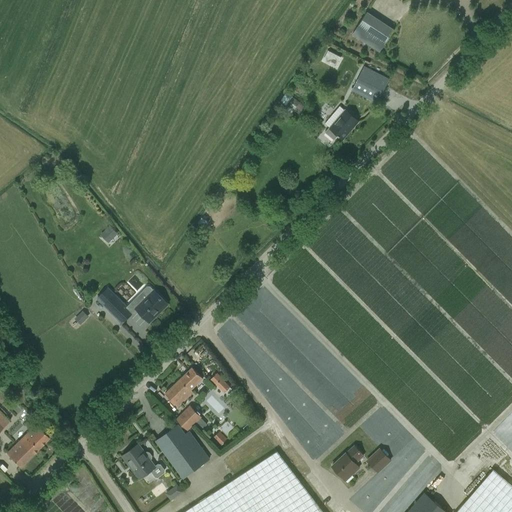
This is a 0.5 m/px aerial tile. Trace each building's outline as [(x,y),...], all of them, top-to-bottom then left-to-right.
[(353,35),(371,47),(379,52),(394,30),(385,25),(367,13),(353,35)] [(339,48),(332,62),(348,70),(355,56),(339,48)] [(364,67),(352,91),(377,103),(389,79),(364,67)] [(293,97),(287,106),(293,111),(300,102),(293,97)] [(358,122),(351,115),(345,110),(345,111),(339,106),(325,124),(329,128),(325,133),(334,140),(338,136),(339,137),(340,136),(342,138),(352,127),(353,128),(358,122)] [(126,226),(111,238),(118,247),(133,235),(126,226)] [(136,309),(149,322),(156,316),(154,314),(166,303),(150,286),(147,286),(143,290),(143,293),(147,297),(136,309)] [(106,287),(96,297),(122,323),(132,313),(106,287)] [(94,324),(102,316),(97,312),(89,320),(94,324)] [(178,407),(193,392),(191,390),(203,378),(192,367),(165,394),(178,407)] [(217,372),(210,380),(215,385),(223,393),(230,387),(222,378),(217,372)] [(201,418),(201,417),(190,407),(177,419),(187,431),(195,423),(201,418)] [(0,430),(8,422),(1,415),(0,413),(0,430)] [(201,418),(195,423),(201,429),(207,424),(201,418)] [(209,459),(189,431),(185,434),(178,425),(156,441),(183,478),(209,459)] [(6,453),(19,467),(49,438),(38,427),(28,436),(26,434),(6,453)] [(219,432),(213,438),(220,446),(227,439),(219,432)] [(229,433),(225,436),(233,444),(236,440),(229,433)] [(152,459),(152,456),(149,452),(147,452),(145,453),(138,444),(122,456),(130,467),(132,465),(141,478),(151,471),(155,477),(158,477),(164,472),(164,470),(160,465),(158,465),(155,467),(150,460),(152,459)] [(339,459),(332,466),(343,478),(347,482),(353,477),(351,475),(358,469),(353,462),(362,455),(354,446),(346,453),(339,459)] [(380,448),(366,461),(378,473),(392,460),(380,448)] [(322,511),(277,451),(192,507),(183,511),(322,511)] [(511,511),(511,485),(493,469),(467,499),(455,511),(511,511)] [(177,485),(171,489),(176,496),(182,492),(177,485)] [(446,511),(424,492),(406,511),(446,511)]
